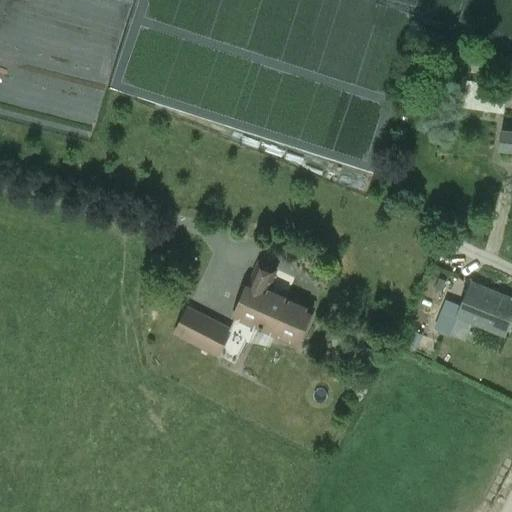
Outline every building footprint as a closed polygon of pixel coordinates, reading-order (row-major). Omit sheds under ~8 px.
[(439,50),(422,45),(412,75),(429,81),(439,50)] [(507,87),(467,82),(463,108),(503,113),(507,87)] [(511,130),(502,130),(500,150),(511,151),(511,130)] [(313,308),(268,288),(276,270),(259,262),(234,319),(235,319),(257,327),(257,328),(296,346),(313,308)] [(429,279),(421,298),(433,303),(441,284),(429,279)] [(511,319),(511,297),(472,281),(464,299),(458,315),(506,335),(511,319)] [(453,295),(440,327),(451,332),(458,315),(464,299),(453,295)] [(230,331),(189,310),(177,333),(235,363),(246,341),(250,342),(257,328),(257,327),(235,319),(230,331)] [(314,407),(333,397),(324,380),(305,390),(314,407)]
